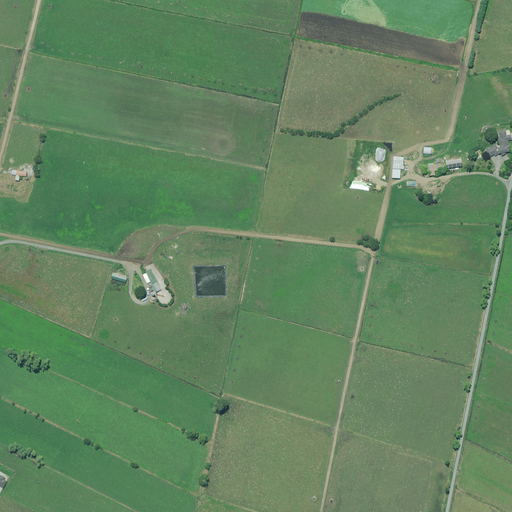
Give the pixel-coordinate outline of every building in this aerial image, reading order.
[(500,138),(498,138),(501,147),(498,148),(496,144),(492,146),(493,147),(486,151),(490,158),(495,155),(495,156),(502,153),(510,152),(508,141),(511,140),(511,134),(507,135),(506,131),(506,130),(499,131),(500,138)] [(393,169),(401,169),(405,169),(405,165),(404,165),(404,157),(394,157),(393,169)] [(463,166),(462,159),(447,161),(448,168),(463,166)] [(440,164),(428,166),(430,176),(443,173),(440,164)] [(401,169),(393,169),(393,178),(400,178),(401,169)] [(27,172),(12,170),(12,175),(17,175),(16,180),(20,181),(20,179),(23,180),(24,176),(27,177),(27,172)] [(161,290),(152,269),(147,271),(147,273),(144,275),(148,284),(151,282),(156,292),(161,290)]
